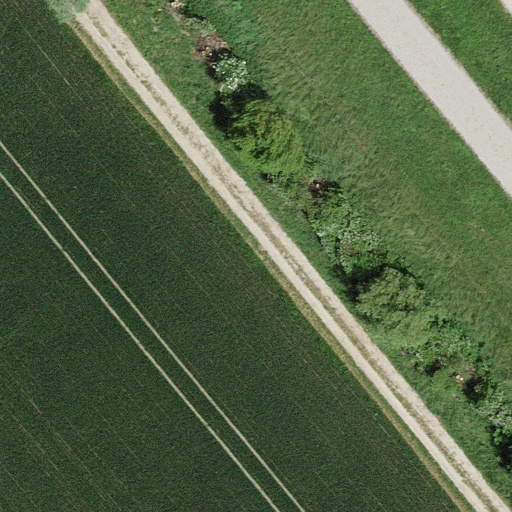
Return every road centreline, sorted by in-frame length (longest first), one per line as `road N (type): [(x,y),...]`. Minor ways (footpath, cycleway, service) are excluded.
road 1 (track): [(77,0),(495,511)]
road 2 (track): [(373,0),(511,170)]
